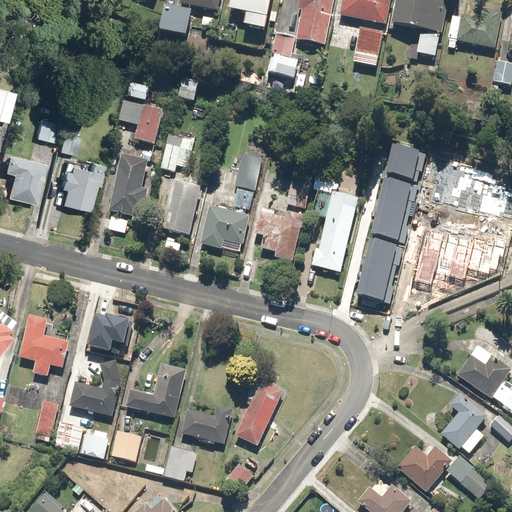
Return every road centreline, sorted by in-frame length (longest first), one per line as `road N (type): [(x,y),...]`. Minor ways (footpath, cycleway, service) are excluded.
road 1 (residential): [(0,247),(314,323),(350,343),(361,376),(355,396),(262,511)]
road 2 (unknown): [(358,360),(399,329),(511,278)]
